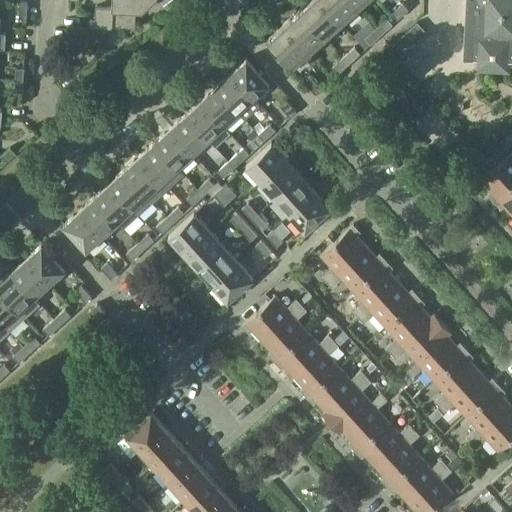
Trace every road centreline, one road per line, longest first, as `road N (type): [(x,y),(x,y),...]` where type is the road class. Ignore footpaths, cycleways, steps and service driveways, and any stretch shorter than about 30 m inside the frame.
road 1 (residential): [(240,430),(25,202)]
road 2 (residential): [(410,218),(228,17)]
road 3 (residential): [(85,146),(228,17)]
road 4 (residential): [(85,146),(44,89),(47,24),(58,0)]
